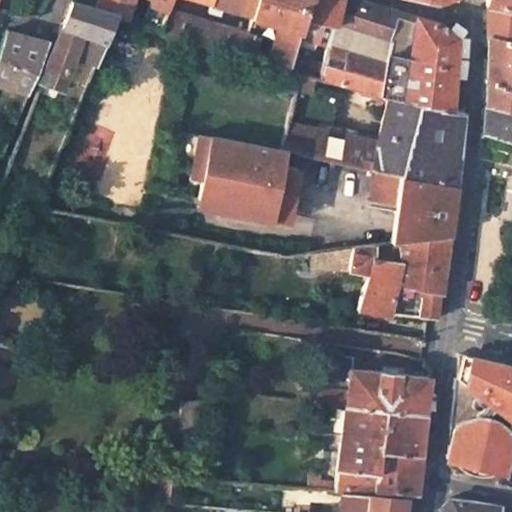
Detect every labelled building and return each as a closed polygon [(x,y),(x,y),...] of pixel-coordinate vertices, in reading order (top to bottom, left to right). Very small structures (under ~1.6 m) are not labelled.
[(84,0),(70,0),(69,3),(92,10),(95,3),(84,0)] [(92,10),(110,16),(123,19),(126,11),(129,0),(95,0),(95,3),(92,10)] [(146,0),(142,16),(139,25),(159,31),(167,8),(169,0),(146,0)] [(186,0),(247,18),(252,0),(186,0)] [(290,53),(297,28),(305,0),(252,0),(247,18),(279,28),(272,46),(269,44),(262,62),(286,68),(290,53)] [(327,37),(336,0),(305,0),(297,28),(327,37)] [(336,0),(327,37),(320,62),(316,75),(349,83),(447,108),(454,41),(439,24),(415,17),(410,57),(385,53),(383,60),(344,51),(350,27),(386,37),(392,11),(356,0),(336,0)] [(484,8),(484,36),(511,43),(511,7),(486,2),(484,8)] [(90,66),(110,16),(69,3),(59,29),(37,84),(57,91),(69,58),(90,66)] [(159,31),(197,42),(195,47),(236,56),(243,35),(167,8),(159,31)] [(139,25),(142,16),(126,11),(123,19),(139,25)] [(350,27),(344,51),(383,60),(385,53),(410,57),(415,17),(392,11),(386,37),(350,27)] [(2,31),(0,36),(0,85),(24,92),(44,42),(2,31)] [(253,38),(243,35),(236,56),(247,59),(253,38)] [(511,43),(484,36),(485,106),(484,110),(511,116),(511,43)] [(316,75),(320,62),(290,53),(286,68),(316,75)] [(343,134),(337,160),(374,168),(452,187),(460,111),(447,108),(349,83),(346,99),(381,107),(375,132),(373,142),(343,134)] [(511,145),(511,116),(484,110),(481,137),(511,145)] [(322,130),(324,120),(305,115),(303,125),(322,130)] [(317,154),(322,130),(303,125),(300,125),(294,149),(317,154)] [(343,134),(373,142),(375,132),(345,125),(343,134)] [(281,151),(194,134),(188,169),(198,171),(194,197),(207,200),(269,212),(285,215),(294,168),(278,165),(281,151)] [(374,168),(372,179),(371,179),(368,199),(392,202),(388,245),(394,244),(445,240),(452,187),(374,168)] [(269,212),(207,200),(206,208),(268,219),(269,212)] [(386,316),(424,319),(435,321),(445,240),(394,244),(386,316)] [(317,251),(317,268),(344,268),(367,274),(356,307),(386,316),(394,244),(388,245),(317,251)] [(346,355),(327,353),(324,379),(330,380),(329,389),(310,386),(308,401),(341,405),(422,415),(426,379),(345,369),(346,355)] [(511,367),(456,354),(448,412),(481,416),(483,402),(488,403),(511,409),(511,367)] [(221,412),(225,390),(213,389),(209,411),(221,412)] [(196,429),(201,396),(180,394),(177,426),(196,429)] [(481,416),(448,412),(443,459),(484,464),(500,466),(506,417),(511,421),(511,409),(488,403),(483,402),(481,416)] [(422,415),(341,405),(334,468),(372,472),(375,449),(417,454),(422,415)] [(334,468),(332,483),(332,488),(336,488),(336,491),(369,494),(370,490),(403,492),(412,494),(417,454),(375,449),(372,472),(334,468)] [(105,470),(106,460),(86,459),(85,469),(105,470)] [(318,487),(318,481),(319,471),(272,465),(270,483),(309,486),(318,487)] [(332,488),(318,487),(309,486),(308,498),(328,500),(326,511),(333,511),(336,491),(336,488),(332,488)] [(400,511),(403,497),(369,494),(336,491),(333,511),(400,511)] [(284,511),(291,511),(294,493),(275,492),(273,511),(284,511)] [(495,511),(496,509),(447,500),(437,511),(495,511)]
